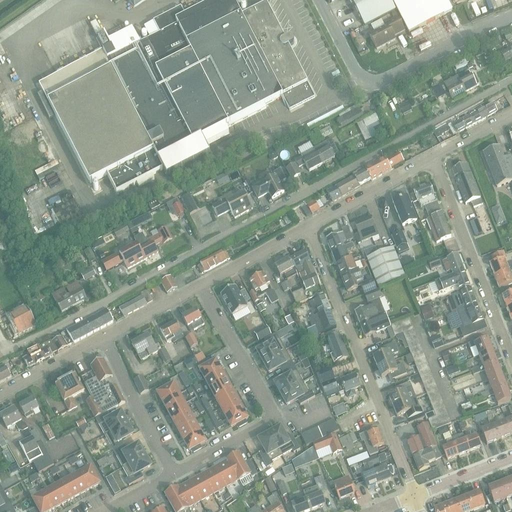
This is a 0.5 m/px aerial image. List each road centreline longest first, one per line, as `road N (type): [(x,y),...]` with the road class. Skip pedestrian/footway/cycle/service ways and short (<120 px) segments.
road 1 (residential): [(0,355),(511,80)]
road 2 (residential): [(413,495),(307,226)]
road 3 (unclassified): [(318,0),(358,75),(371,81),(511,16)]
road 4 (residential): [(511,361),(432,158)]
road 5 (residential): [(102,337),(173,474)]
road 6 (residential): [(199,286),(274,418)]
road 7 (tertiary): [(307,226),(432,158)]
road 8 (tertiary): [(199,286),(307,226)]
